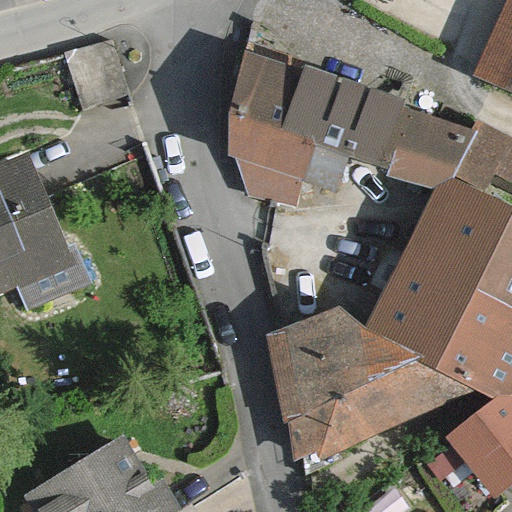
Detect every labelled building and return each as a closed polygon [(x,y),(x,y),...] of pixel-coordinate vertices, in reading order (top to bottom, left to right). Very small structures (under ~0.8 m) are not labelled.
[(131,92),(127,78),(112,40),(66,53),(83,104),(131,92)] [(511,86),(511,44),(496,80),(511,86)] [(278,132),(295,76),(245,59),(235,102),(233,116),(278,132)] [(278,132),(319,145),(351,155),(392,169),(411,112),(295,76),(278,132)] [(473,132),(411,112),(392,169),(456,190),(465,173),(457,169),(473,132)] [(319,145),(278,132),(233,116),(232,146),(233,152),(248,157),(309,176),(319,145)] [(473,132),(457,169),(487,182),(494,165),(511,174),(511,143),(476,125),(473,132)] [(340,184),(351,155),(319,145),(309,176),(340,184)] [(300,205),(309,176),(248,157),(243,173),(251,194),(289,203),(300,205)] [(0,262),(4,272),(59,250),(22,160),(0,168),(0,262)] [(511,213),(511,201),(465,173),(456,190),(441,221),(427,217),(406,261),(411,263),(376,335),(416,354),(433,362),(476,282),(511,213)] [(511,213),(476,282),(511,304),(511,213)] [(511,377),(511,304),(476,282),(433,362),(461,376),(496,392),(439,439),(448,450),(461,440),(501,486),(511,476),(511,406),(502,393),(511,377)] [(416,354),(376,335),(368,330),(339,303),(293,324),(279,330),(306,479),(341,460),(332,442),(352,431),(336,397),(416,354)] [(336,397),(352,431),(461,376),(433,362),(416,354),(336,397)] [(191,511),(180,511),(166,488),(154,495),(121,442),(36,495),(47,511),(196,511),(195,510),(191,511)]
